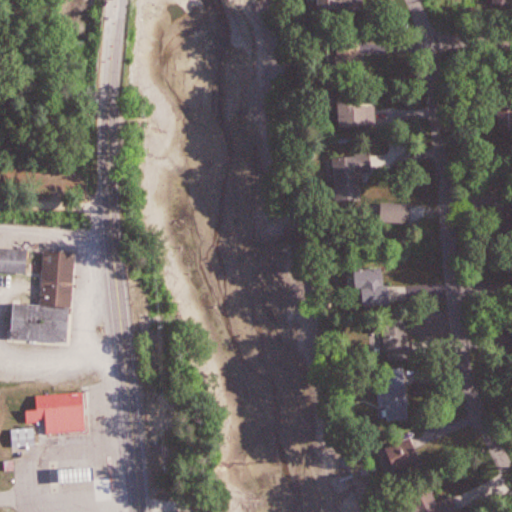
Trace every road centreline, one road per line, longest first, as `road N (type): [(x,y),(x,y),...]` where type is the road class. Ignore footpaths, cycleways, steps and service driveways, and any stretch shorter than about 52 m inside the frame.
road 1 (tertiary): [(141,511),(113,208),(111,93),(121,0)]
road 2 (residential): [(511,475),(467,375),(452,291),(433,35),(417,0)]
